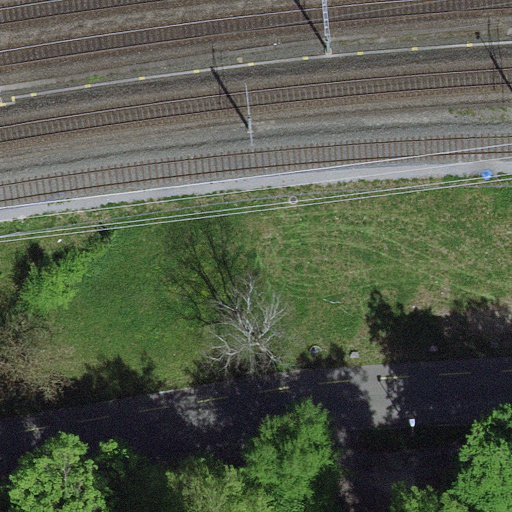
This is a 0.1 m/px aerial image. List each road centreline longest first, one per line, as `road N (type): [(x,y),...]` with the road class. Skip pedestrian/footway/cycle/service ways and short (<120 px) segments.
road 1 (unclassified): [(0,457),(511,385)]
road 2 (track): [(154,431),(436,511)]
road 3 (track): [(246,460),(511,463)]
